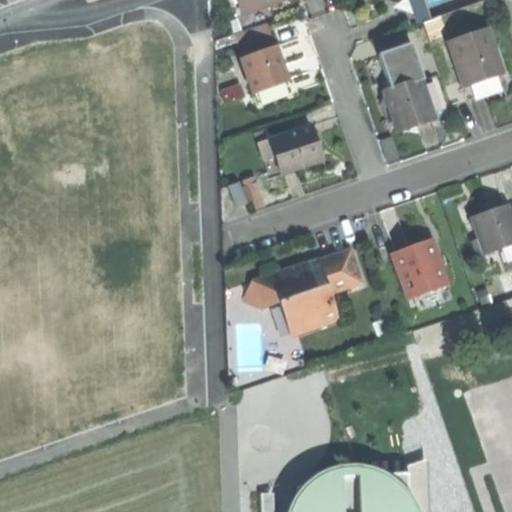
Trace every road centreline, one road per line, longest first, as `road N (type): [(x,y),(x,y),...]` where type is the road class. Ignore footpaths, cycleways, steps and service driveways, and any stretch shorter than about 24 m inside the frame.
road 1 (residential): [(382,192),(326,30)]
road 2 (residential): [(382,192),(250,238)]
road 3 (residential): [(511,147),(382,192)]
